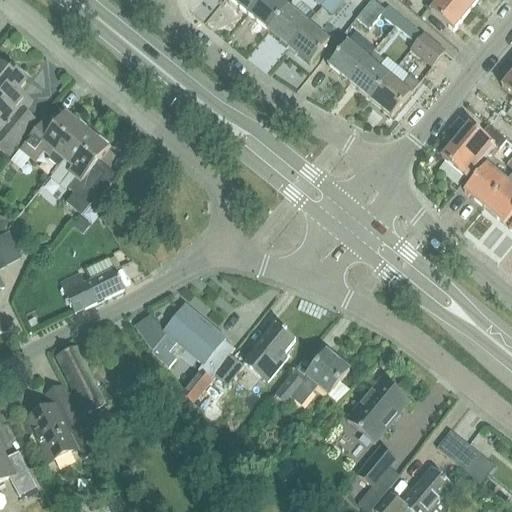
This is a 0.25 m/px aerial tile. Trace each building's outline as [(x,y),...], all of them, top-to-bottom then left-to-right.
[(226,0),(227,0),(247,17),(261,0),(226,0)] [(261,0),(247,17),(268,34),(288,10),(274,0),(261,0)] [(310,0),(322,10),(329,0),(310,0)] [(329,0),(322,10),(332,18),(346,0),(329,0)] [(454,34),(471,13),(455,0),(442,0),(431,15),(454,34)] [(482,0),(455,0),(471,13),(482,0)] [(394,29),(402,20),(388,9),(385,13),(372,3),(357,22),(369,32),(380,18),(394,29)] [(268,34),(289,51),(308,27),(288,10),(268,34)] [(402,20),(394,29),(411,43),(419,34),(402,20)] [(308,27),(289,51),(310,69),(330,45),(308,27)] [(411,53),(432,71),(445,55),(423,38),(411,53)] [(349,86),(373,57),(364,49),(359,55),(347,45),(328,69),(349,86)] [(383,65),(373,57),(349,86),(370,103),(389,79),(378,70),(383,65)] [(0,133),(2,135),(0,137),(0,152),(7,158),(36,125),(23,114),(31,105),(18,94),(25,85),(16,78),(13,77),(9,78),(0,70),(0,133)] [(511,77),(502,90),(511,97),(511,77)] [(401,89),(389,79),(370,103),(391,121),(419,86),(410,78),(401,89)] [(52,178),(87,135),(66,118),(52,135),(42,127),(21,153),(36,165),(44,155),(50,160),(48,162),(58,169),(51,178),(52,178)] [(494,148),(502,140),(488,129),(481,137),(470,128),(442,162),(466,182),(494,148)] [(87,135),(52,178),(82,203),(104,177),(94,169),(110,149),(100,141),(97,144),(87,135)] [(502,140),(494,148),(499,152),(507,144),(502,140)] [(484,211),(506,184),(486,167),(464,194),(484,211)] [(511,188),(506,184),(484,211),(504,227),(511,217),(511,188)] [(0,231),(7,233),(11,222),(0,218),(0,231)] [(60,287),(66,299),(75,317),(125,293),(115,272),(97,281),(85,287),(80,277),(60,287)] [(214,379),(230,360),(229,359),(234,352),(224,344),(225,342),(186,309),(163,336),(167,338),(152,356),(169,371),(176,362),(169,356),(177,347),(203,368),(199,373),(200,374),(211,383),(214,379)] [(276,328),(255,354),(246,364),(269,383),(288,361),(284,357),(295,343),(276,328)] [(105,407),(86,368),(77,350),(71,353),(69,348),(64,351),(66,356),(57,360),(86,417),(105,407)] [(301,409),(317,389),(329,399),(338,406),(349,392),(340,385),(349,373),(327,355),(303,386),(293,378),(273,404),(282,412),(291,401),(301,409)] [(230,359),(229,360),(214,379),(227,390),(244,369),(230,359)] [(200,374),(181,396),(195,408),(213,385),(211,383),(200,374)] [(347,424),(376,447),(410,405),(381,381),(347,424)] [(26,426),(35,444),(47,467),(78,452),(83,464),(96,458),(90,446),(80,426),(69,431),(59,410),(26,426)] [(113,423),(107,411),(83,423),(89,435),(94,433),(113,423)] [(486,481),(472,469),(480,458),(451,435),(437,452),(481,487),(486,481)] [(381,449),(357,478),(372,491),(358,508),(363,511),(372,511),(399,480),(389,471),(397,462),(381,449)] [(0,484),(8,481),(18,500),(36,491),(19,456),(6,462),(0,450),(0,484)] [(390,496),(375,511),(446,511),(447,510),(438,503),(451,488),(433,472),(420,487),(403,506),(390,496)] [(126,511),(120,498),(108,504),(111,511),(126,511)]
